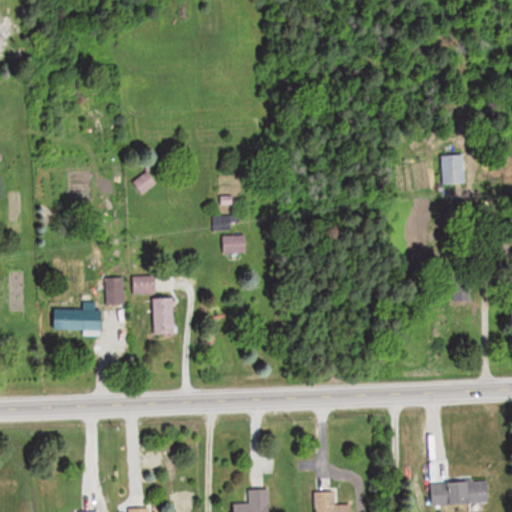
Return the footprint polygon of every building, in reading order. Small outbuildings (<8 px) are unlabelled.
[(442,155),(442,185),(465,185),(465,155),(442,155)] [(142,194),(158,183),(150,170),(134,182),(142,194)] [(223,236),(223,254),(245,254),(245,236),(223,236)] [(454,304),(469,304),(469,272),(454,272),(454,304)] [(108,304),(124,304),(124,280),(108,280),(108,304)] [(155,335),(177,334),(175,298),(154,299),(155,335)] [(103,330),(103,310),(54,309),(54,329),(103,330)] [(432,504),(489,502),(489,480),(431,482),(432,504)] [(235,503),(234,511),(270,511),(271,488),(248,488),(247,503),(235,503)] [(316,491),(315,511),(353,511),(353,505),(336,505),(336,491),(316,491)]
